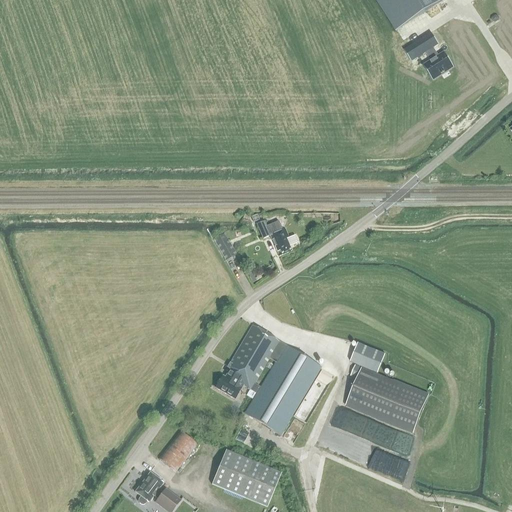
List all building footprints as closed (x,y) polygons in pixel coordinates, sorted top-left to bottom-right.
[(376,0),(396,31),(444,0),(376,0)] [(444,53),(422,66),(432,81),(453,68),(444,53)] [(284,230),(275,234),(274,232),(268,231),(264,222),(256,225),(263,239),(270,236),(277,251),(279,250),(281,254),(290,250),(288,246),(297,242),(295,236),(288,239),(284,230)] [(225,236),(214,243),(225,262),(236,255),(225,236)] [(230,369),(225,378),(221,376),(214,388),(230,397),(230,396),(236,399),(242,389),(240,388),(241,386),(253,393),(255,394),(259,388),(254,385),(268,359),(275,363),(244,414),(279,436),(320,367),(251,326),(226,368),(230,369)] [(392,381),(377,374),(385,355),(357,343),(350,362),(355,364),(350,377),(356,379),(345,407),(413,435),(429,395),(393,380),(392,381)] [(175,473),(196,446),(179,433),(158,459),(175,473)] [(359,463),(403,480),(410,462),(366,445),(359,463)] [(281,474),(225,451),(211,485),(267,508),(281,474)] [(163,483),(149,473),(134,493),(140,497),(138,500),(138,502),(139,504),(140,505),(142,505),(144,504),(146,502),(148,503),(153,496),(157,500),(155,503),(166,511),(171,511),(180,501),(165,490),(163,493),(158,489),(163,483)]
